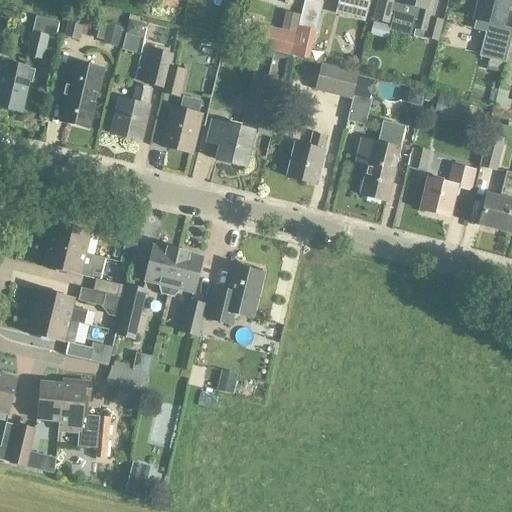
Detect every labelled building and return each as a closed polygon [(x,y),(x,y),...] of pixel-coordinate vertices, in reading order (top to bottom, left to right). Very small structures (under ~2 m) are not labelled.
[(300,15),(289,56),(307,60),(321,0),(303,0),(300,15)] [(337,0),(334,14),(364,22),(369,0),(337,0)] [(400,0),(400,3),(386,0),(378,0),(373,21),(389,25),(392,15),(417,22),(413,36),(424,40),(425,38),(437,42),(443,21),(431,18),(435,0),(400,0)] [(511,36),(499,34),(501,26),(508,0),(480,0),(475,19),(489,23),(484,45),(481,44),(478,57),(505,64),(511,36)] [(289,56),(300,15),(285,11),(281,29),(267,26),(262,49),(289,56)] [(69,16),(64,38),(77,41),(82,19),(69,16)] [(129,21),(126,34),(134,36),(140,32),(142,24),(138,23),(129,21)] [(105,39),(104,41),(103,45),(116,48),(118,42),(121,28),(108,25),(105,39)] [(42,62),(46,50),(49,38),(32,34),(25,57),(42,62)] [(164,95),(170,68),(173,56),(152,51),(144,86),(162,90),(161,94),(164,95)] [(60,101),(65,102),(60,120),(87,127),(96,91),(98,91),(103,69),(71,61),(60,101)] [(28,81),(26,81),(29,68),(9,64),(6,76),(3,76),(0,89),(0,107),(2,108),(2,113),(12,116),(15,111),(20,113),(28,81)] [(321,66),(315,89),(351,98),(357,75),(321,66)] [(186,72),(170,68),(164,95),(179,98),(186,72)] [(490,78),(487,95),(511,99),(511,78),(505,77),(504,81),(490,78)] [(370,100),(369,100),(373,82),(356,78),(351,96),(354,96),(349,114),(366,118),(370,100)] [(145,106),(149,90),(137,86),(133,103),(121,100),(111,134),(139,141),(148,107),(145,106)] [(433,113),(465,121),(469,104),(426,93),(425,100),(436,103),(433,113)] [(198,115),(201,103),(184,98),(181,111),(172,108),(162,148),(191,155),(200,115),(198,115)] [(267,135),(274,106),(249,100),(242,128),(211,120),(206,141),(221,145),(217,160),(244,167),(249,146),(252,147),(256,132),(267,135)] [(362,140),(360,149),(383,155),(380,168),(369,165),(368,169),(367,169),(360,196),(386,203),(404,127),(383,122),(377,144),(362,140)] [(486,140),(478,167),(495,171),(504,139),(488,134),(487,140),(486,140)] [(313,136),(310,148),(295,145),(287,179),(314,186),(323,151),(321,151),(324,139),(313,136)] [(424,172),(430,151),(414,146),(408,168),(424,172)] [(383,155),(360,149),(356,163),(367,166),(367,169),(368,169),(369,165),(380,168),(383,155)] [(469,190),(474,171),(454,166),(449,184),(429,179),(422,210),(447,216),(451,201),(455,202),(458,188),(469,190)] [(511,172),(506,171),(499,197),(488,194),(480,226),(504,233),(511,200),(511,172)] [(140,230),(110,222),(106,238),(124,243),(119,263),(131,266),(140,230)] [(50,245),(86,253),(91,233),(55,224),(50,245)] [(105,258),(86,253),(50,245),(45,267),(91,278),(92,274),(101,276),(105,258)] [(167,297),(178,250),(167,247),(158,245),(157,248),(153,247),(145,281),(157,284),(160,295),(167,297)] [(10,247),(2,269),(22,277),(31,255),(10,247)] [(173,298),(181,289),(194,292),(202,259),(199,258),(199,255),(190,253),(178,250),(167,297),(173,298)] [(238,268),(234,267),(228,292),(214,289),(207,320),(231,326),(233,320),(239,316),(252,319),(263,274),(250,271),(249,268),(247,265),(243,265),(240,265),(238,268)] [(113,297),(123,300),(126,288),(96,280),(93,290),(95,291),(94,292),(107,294),(107,295),(113,297)] [(134,342),(146,292),(128,288),(116,337),(134,342)] [(30,311),(34,312),(70,321),(79,323),(85,324),(88,311),(74,307),(75,300),(35,290),(30,311)] [(105,295),(107,295),(107,294),(94,292),(95,291),(93,290),(92,293),(81,290),(78,301),(102,308),(105,295)] [(198,339),(206,306),(188,302),(179,334),(198,339)] [(70,321),(34,312),(29,334),(68,344),(74,345),(79,323),(70,321)] [(92,350),(74,345),(68,344),(65,356),(107,367),(112,349),(93,344),(92,350)] [(106,385),(142,393),(149,362),(137,359),(134,372),(130,371),(131,365),(113,361),(112,367),(110,366),(106,385)] [(0,374),(0,413),(10,415),(19,379),(0,374)] [(59,422),(60,422),(59,432),(80,434),(78,447),(98,449),(101,418),(84,416),(85,403),(89,403),(90,397),(91,397),(92,383),(64,381),(64,385),(63,385),(59,422)] [(38,420),(59,422),(63,385),(42,383),(38,420)] [(0,461),(10,463),(19,427),(6,424),(0,449),(0,448),(0,461)] [(19,427),(10,463),(25,467),(34,431),(19,427)] [(142,496),(149,467),(132,463),(125,492),(142,496)]
